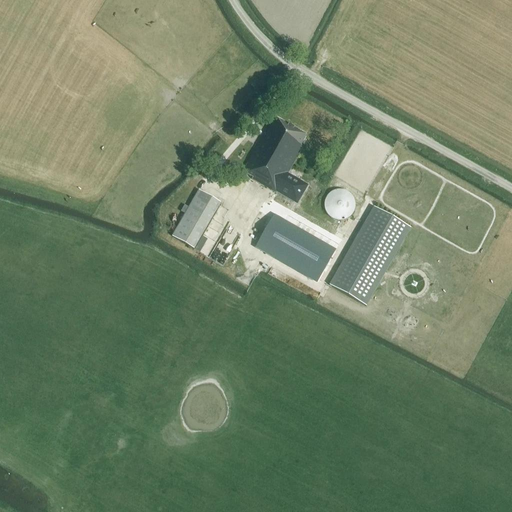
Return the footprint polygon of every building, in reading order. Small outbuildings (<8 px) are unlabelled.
[(306,136),(275,119),(264,138),(263,137),(242,173),(252,178),(251,180),(276,194),(277,192),(296,203),(305,185),(287,175),(302,149),(299,148),(306,136)] [(381,171),(394,147),(379,138),(370,154),(367,152),(364,157),(372,162),(370,165),(381,171)] [(351,196),(350,195),(349,194),(348,193),(347,192),(346,192),(344,191),(343,191),(342,191),(339,190),(337,191),(336,191),(335,191),(333,192),(332,192),(331,193),(329,194),(329,195),(328,196),(327,197),(326,198),(325,199),(325,201),(324,202),(324,203),(324,204),(324,206),(324,207),(324,208),(324,209),(325,210),(325,211),(325,212),(326,213),(326,214),(327,215),(328,216),(329,217),(330,218),(331,219),(333,220),(335,221),(336,221),(338,221),(340,221),(342,221),(344,221),(346,220),(347,220),(348,219),(350,218),(351,216),(352,215),(353,214),(353,213),(354,212),(354,210),(355,209),(355,208),(355,207),(355,206),(355,205),(355,204),(355,203),(355,202),(354,201),(353,199),(352,197),(351,196)] [(221,204),(198,191),(171,237),(193,250),(221,204)] [(374,208),(329,286),(366,307),(410,229),(374,208)] [(317,282),(334,252),(273,217),(256,247),(317,282)] [(234,270),(231,275),(248,284),(251,279),(234,270)]
